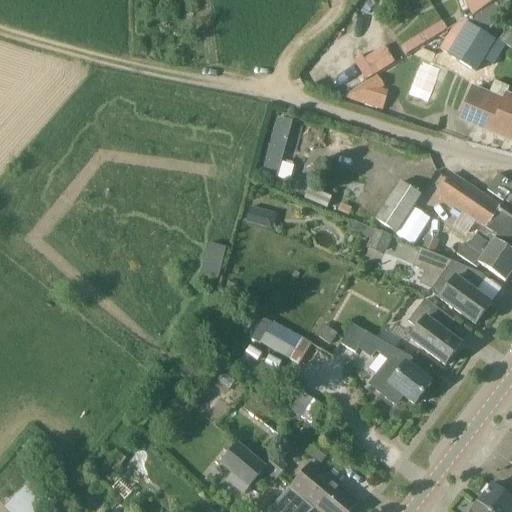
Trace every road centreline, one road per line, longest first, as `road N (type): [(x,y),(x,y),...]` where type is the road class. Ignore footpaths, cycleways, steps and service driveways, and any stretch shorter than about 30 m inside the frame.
road 1 (track): [(511,162),(0,24)]
road 2 (tertiary): [(410,511),(511,379)]
